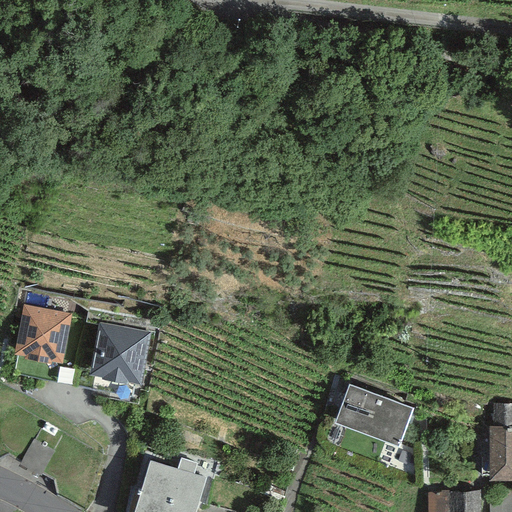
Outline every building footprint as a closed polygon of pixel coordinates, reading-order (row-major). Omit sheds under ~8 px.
[(71,311),(23,303),(13,354),(62,363),(71,311)] [(149,329),(100,320),(90,375),(140,384),(149,329)] [(414,415),(348,390),(333,430),(399,455),(414,415)] [(511,400),(498,400),(497,416),(511,417),(511,400)] [(511,420),(490,420),(487,477),(511,477),(511,420)] [(54,451),(33,439),(19,461),(40,474),(54,451)] [(208,478),(149,459),(133,511),(193,511),(201,504),(208,478)] [(479,511),(479,487),(438,487),(438,511),(479,511)]
